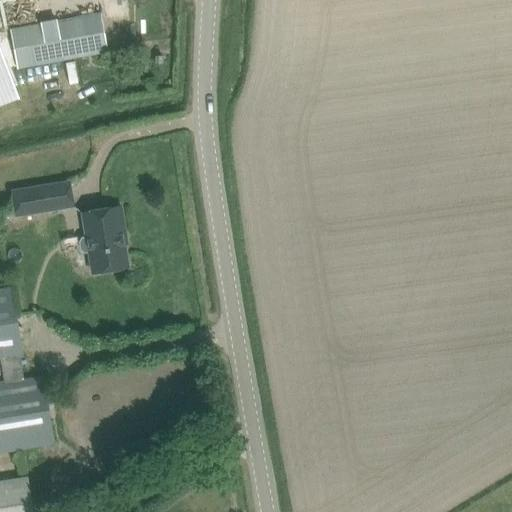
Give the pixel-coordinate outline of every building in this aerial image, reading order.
[(101,13),(10,30),(17,67),(108,50),(101,13)] [(0,104),(15,99),(0,60),(0,104)] [(13,193),(17,216),(74,207),(70,183),(13,193)] [(127,243),(126,237),(121,208),(84,214),(87,237),(82,238),(80,243),(81,251),(85,254),(90,253),(94,274),(112,271),(114,272),(123,271),(125,268),(129,268),(125,245),(127,245),(127,243)] [(0,291),(0,359),(2,359),(5,378),(6,384),(0,384),(0,453),(56,445),(45,377),(25,381),(21,357),(24,357),(13,289),(0,291)] [(0,480),(0,511),(33,511),(28,476),(0,480)]
